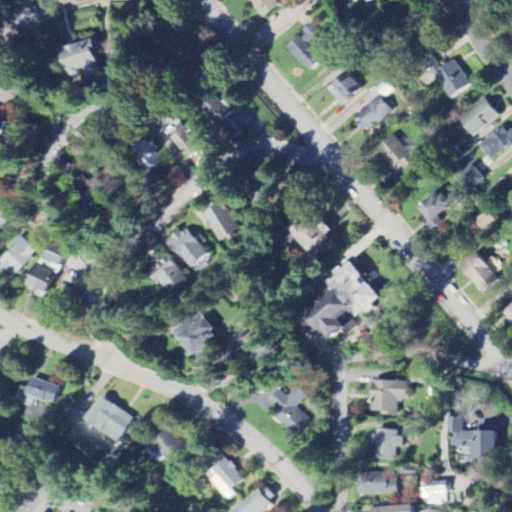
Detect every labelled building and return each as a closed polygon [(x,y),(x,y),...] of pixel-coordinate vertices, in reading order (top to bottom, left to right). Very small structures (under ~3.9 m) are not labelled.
[(281,6),(275,0),(248,0),(265,19),(281,6)] [(289,48),(313,75),(337,55),(313,27),(289,48)] [(193,45),(157,32),(151,50),(174,58),(176,51),(189,56),(193,45)] [(438,75),(455,101),(476,87),(458,61),(438,75)] [(330,90),(346,107),(366,89),(350,72),(330,90)] [(24,91),(6,78),(0,87),(0,97),(13,107),(24,91)] [(394,111),(380,95),(356,117),(370,133),(394,111)] [(479,138),(504,115),(488,99),(464,122),(479,138)] [(238,136),(247,117),(220,104),(211,123),(238,136)] [(8,115),(0,112),(0,136),(0,137),(8,115)] [(177,143),(200,161),(213,144),(190,126),(177,143)] [(492,161),(511,149),(511,130),(508,133),(506,130),(482,144),(492,161)] [(408,170),(418,164),(401,137),(380,150),(394,172),(405,165),(408,170)] [(165,149),(156,140),(143,153),(163,172),(172,163),(161,153),(165,149)] [(463,177),(475,191),(488,180),(475,166),(463,177)] [(420,213),(436,230),(459,209),(443,192),(420,213)] [(207,215),(223,245),(245,233),(230,203),(207,215)] [(0,230),(12,226),(5,210),(0,212),(0,230)] [(339,242),(316,217),(298,234),(321,259),(339,242)] [(174,240),(193,271),(213,260),(193,228),(174,240)] [(0,262),(0,265),(14,279),(39,254),(24,239),(0,262)] [(488,297),(504,282),(479,254),(463,268),(488,297)] [(151,269),(176,297),(193,282),(172,258),(165,263),(162,259),(151,269)] [(390,301),(359,263),(335,283),(343,292),(311,319),(328,339),(333,335),(340,343),(355,330),(348,322),(359,312),(366,320),(390,301)] [(51,299),(60,275),(36,266),(27,290),(51,299)] [(223,336),(206,318),(182,340),(199,358),(223,336)] [(23,395),(59,405),(64,388),(28,378),(23,395)] [(375,415),(402,416),(402,401),(414,401),(414,383),(376,382),(375,415)] [(281,391),(271,401),(284,413),(279,419),(296,434),(309,419),(297,408),(308,397),(297,388),(288,397),(281,391)] [(126,443),(139,418),(103,399),(90,424),(126,443)] [(175,466),(192,448),(170,428),(153,446),(175,466)] [(399,462),(399,449),(403,449),(404,432),(377,431),(376,461),(399,462)] [(504,433),(481,432),(480,461),(503,462),(504,433)] [(222,475),(216,479),(231,502),(241,496),(236,490),(247,483),(229,455),(215,464),(222,475)] [(403,495),(402,477),(369,478),(370,496),(403,495)] [(427,483),(427,492),(433,492),(433,507),(453,506),(453,483),(427,483)] [(269,489),(239,511),(270,511),(281,504),(269,489)]
